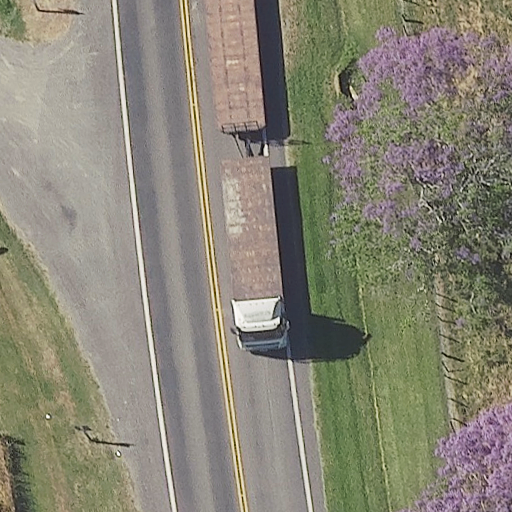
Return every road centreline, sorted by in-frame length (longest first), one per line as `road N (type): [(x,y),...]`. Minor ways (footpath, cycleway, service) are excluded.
road 1 (unclassified): [(223,350),(0,68)]
road 2 (trunk): [(192,0),(223,350)]
road 3 (trunk): [(223,350),(247,511)]
